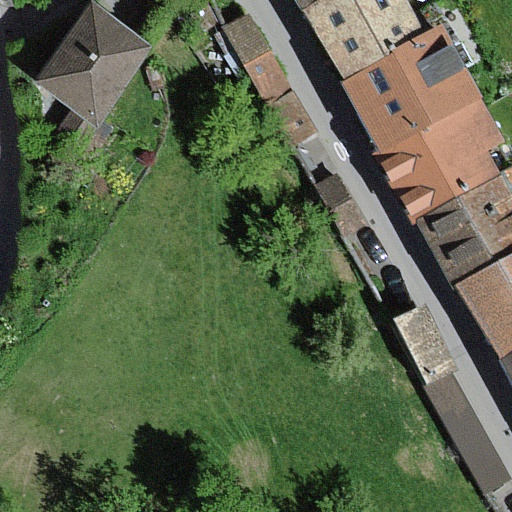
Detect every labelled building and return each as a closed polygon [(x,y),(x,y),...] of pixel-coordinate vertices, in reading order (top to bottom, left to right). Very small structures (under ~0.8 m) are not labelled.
[(278,0),(292,21),(326,0),(278,0)] [(326,0),(292,21),(335,92),(420,42),(397,0),(326,0)] [(150,53),(85,9),(30,89),(68,115),(52,138),(79,157),(150,53)] [(246,17),(219,31),(259,107),(286,93),(246,17)] [(420,42),(335,92),(332,94),(369,162),(475,108),(435,33),(420,42)] [(290,98),(265,113),(288,152),(313,137),(290,98)] [(475,108),(369,162),(364,165),(404,233),(408,231),(491,181),(480,160),(499,149),(475,108)] [(408,231),(444,298),(511,260),(511,171),(511,170),(491,181),(408,231)] [(334,178),(312,189),(339,241),(361,230),(334,178)] [(511,260),(444,298),(492,369),(511,357),(511,260)] [(453,375),(421,311),(387,328),(420,392),(448,377),(453,375)] [(511,357),(492,369),(511,407),(511,357)] [(448,377),(420,392),(479,498),(508,484),(448,377)]
